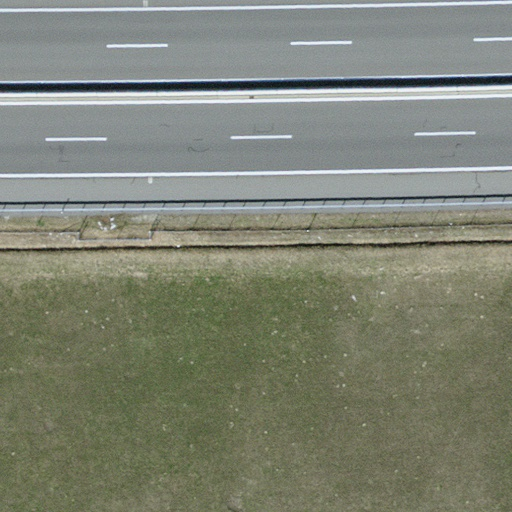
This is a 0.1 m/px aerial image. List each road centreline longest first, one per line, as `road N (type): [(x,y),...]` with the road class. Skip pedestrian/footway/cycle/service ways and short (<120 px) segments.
road 1 (motorway): [(511,36),(0,44)]
road 2 (motorway): [(0,140),(511,133)]
